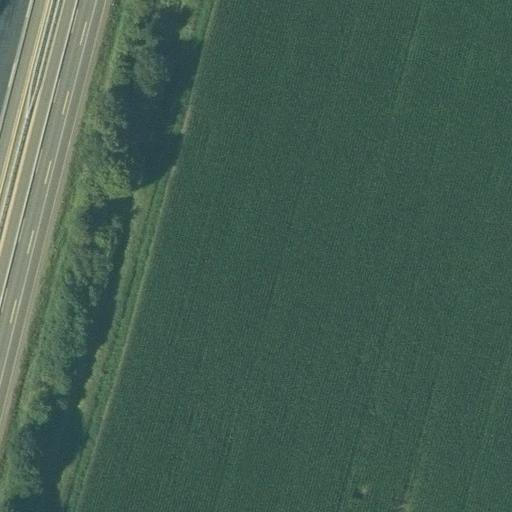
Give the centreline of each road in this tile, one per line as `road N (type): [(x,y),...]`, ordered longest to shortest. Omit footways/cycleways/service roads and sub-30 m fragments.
road 1 (motorway): [(0,328),(82,0)]
road 2 (motorway): [(31,0),(0,125)]
